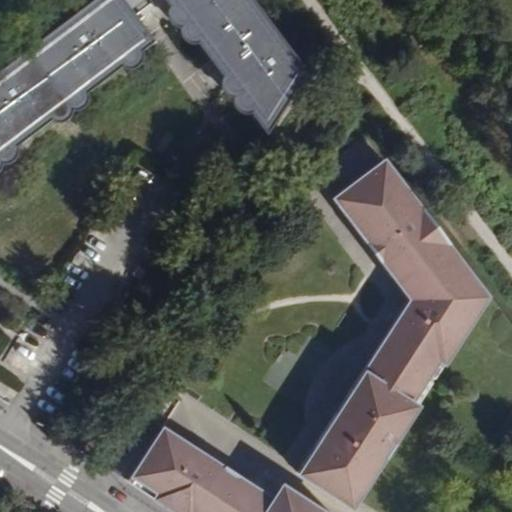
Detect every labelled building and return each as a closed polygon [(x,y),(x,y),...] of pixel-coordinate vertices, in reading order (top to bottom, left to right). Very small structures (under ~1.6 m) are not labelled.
[(62,0),(0,47),(0,69),(91,0),(116,0),(127,14),(116,22),(126,35),(133,46),(144,37),(134,23),(140,19),(134,12),(149,0),(62,0)] [(91,0),(0,69),(0,157),(3,157),(6,156),(9,153),(10,150),(10,146),(9,142),(48,111),(53,114),(59,113),(61,112),(64,106),(64,100),(118,58),(121,60),(125,61),(129,61),(132,59),(135,55),(136,52),(135,48),(133,46),(126,35),(116,22),(127,14),(116,0),(91,0)] [(297,70),(244,0),(167,0),(183,21),(181,28),(183,33),(186,35),(190,36),(195,35),(225,74),(223,76),(221,80),(222,84),(224,88),(230,91),(236,90),(233,93),(232,96),(233,101),(235,104),(238,106),(242,108),(249,106),(262,124),(297,70)] [(474,284),(377,157),(333,190),(352,215),(367,235),(362,238),(377,258),(381,254),(398,275),(403,272),(412,284),(407,292),(388,321),(393,325),(380,346),(375,342),(362,361),(368,365),(336,413),(331,409),(309,444),(314,447),(297,474),(343,503),(409,401),(403,397),(420,372),(431,354),(437,358),(474,301),(466,295),(474,284)] [(328,194),(347,219),(352,215),(333,190),(328,194)] [(367,235),(352,215),(347,219),(362,238),(367,235)] [(396,277),(398,275),(381,254),(377,258),(393,279),(396,277)] [(412,284),(403,272),(398,275),(396,277),(407,292),(412,284)] [(474,284),(466,295),(474,301),(480,292),(474,284)] [(375,342),(380,346),(393,325),(388,321),(375,342)] [(431,354),(420,372),(425,376),(437,358),(431,354)] [(368,365),(362,361),(331,409),(336,413),(368,365)] [(420,372),(403,397),(409,401),(425,376),(420,372)] [(152,489),(149,495),(174,511),(182,511),(184,510),(187,511),(321,511),(286,489),(277,504),(272,501),(266,496),(230,473),(226,478),(216,472),(219,466),(157,427),(128,473),(152,489)] [(291,470),(297,474),(314,447),(309,444),(291,470)] [(219,466),(216,472),(226,478),(230,473),(219,466)] [(152,489),(128,473),(123,479),(149,495),(152,489)] [(266,496),(272,501),(282,486),(275,482),(266,496)] [(272,501),(277,504),(286,489),(282,486),(272,501)]
